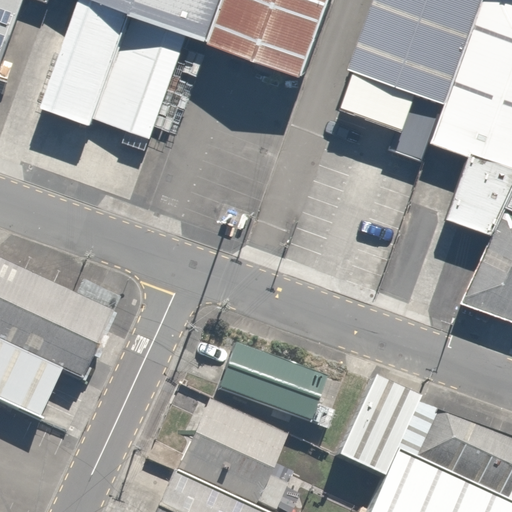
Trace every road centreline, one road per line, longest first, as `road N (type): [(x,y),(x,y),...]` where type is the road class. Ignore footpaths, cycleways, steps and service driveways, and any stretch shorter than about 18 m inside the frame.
road 1 (unclassified): [(188,267),(511,379)]
road 2 (unclassified): [(188,267),(75,511)]
road 3 (unclassified): [(0,201),(188,267)]
